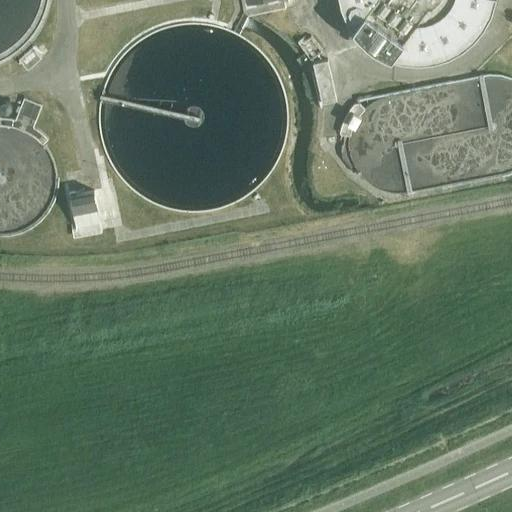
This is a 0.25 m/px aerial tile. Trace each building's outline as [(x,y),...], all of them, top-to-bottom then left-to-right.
[(337,0),(337,1),(338,3),(339,8),(341,13),(342,15),(345,20),(347,24),(350,28),(352,30),(357,36),(360,40),(366,45),(370,48),(377,52),(384,55),(388,57),(393,59),(398,60),(401,61),(406,61),(411,62),(419,62),(426,62),(434,60),(439,59),(444,57),(451,55),(455,52),(462,48),(468,44),(472,40),(476,37),(481,31),(484,27),(485,25),(488,21),(490,16),(491,14),(493,9),(495,4),(495,0),(337,0)] [(322,51),(311,36),(301,44),(311,58),(322,51)] [(319,168),(321,179),(339,175),(337,165),(319,168)] [(322,182),(324,193),(342,189),(340,179),(322,182)] [(102,232),(94,191),(70,196),(77,237),(102,232)]
